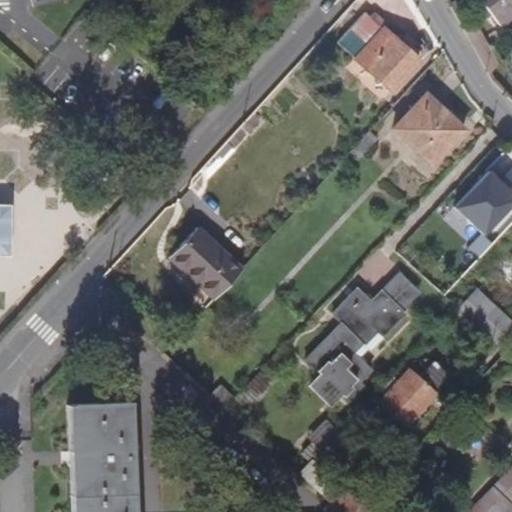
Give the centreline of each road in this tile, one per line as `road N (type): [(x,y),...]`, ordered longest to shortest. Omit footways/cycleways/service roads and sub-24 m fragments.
road 1 (unclassified): [(68,284),(330,0)]
road 2 (residential): [(317,511),(68,284)]
road 3 (residential): [(419,0),(511,124)]
